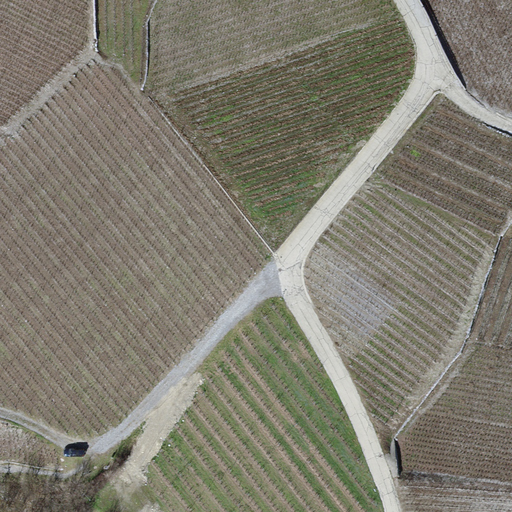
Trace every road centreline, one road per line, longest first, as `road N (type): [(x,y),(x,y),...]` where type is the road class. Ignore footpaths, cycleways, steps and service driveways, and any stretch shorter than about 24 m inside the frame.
road 1 (track): [(400,0),(417,23),(428,76),(284,271),(364,437),(385,511)]
road 2 (track): [(284,271),(128,434),(104,449),(70,448),(0,420)]
